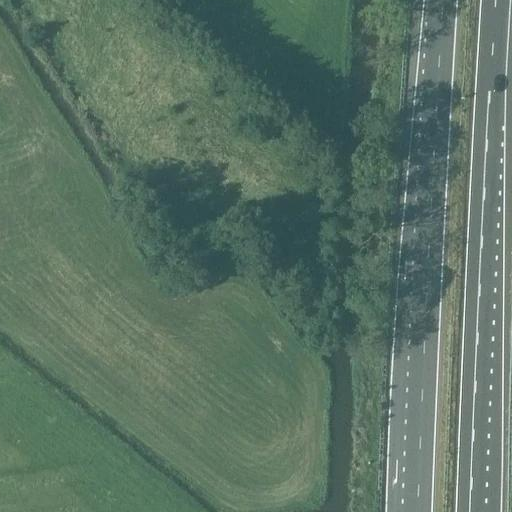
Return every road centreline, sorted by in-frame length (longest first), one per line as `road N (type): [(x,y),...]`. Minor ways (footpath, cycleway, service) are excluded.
road 1 (motorway): [(442,0),(417,511)]
road 2 (motorway): [(470,511),(495,0)]
